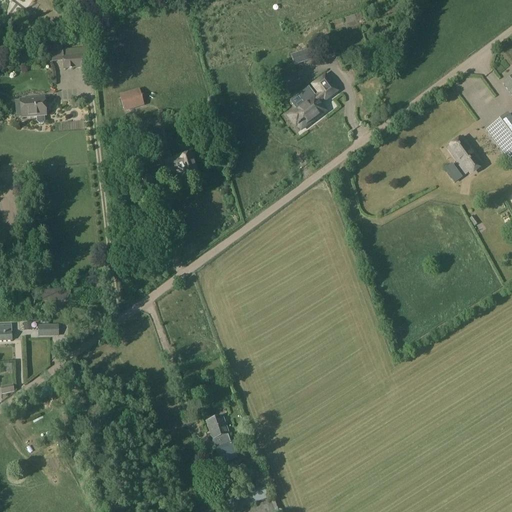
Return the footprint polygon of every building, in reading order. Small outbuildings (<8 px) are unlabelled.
[(305,44),(293,48),(294,54),(290,55),(294,66),(310,60),(305,44)] [(62,57),(87,54),(86,48),(62,50),(62,57)] [(87,54),(62,57),(61,57),(62,70),(89,67),(88,54),(87,54)] [(511,75),(502,84),(511,97),(511,75)] [(294,106),(297,110),(288,117),(295,127),(297,125),(298,126),(301,130),(311,123),(310,122),(315,118),(316,119),(326,112),(319,103),(323,100),(324,101),(337,92),(325,76),(312,85),(319,95),(315,98),(308,88),(299,96),(302,100),(294,106)] [(139,91),(119,98),(123,110),(143,104),(139,91)] [(45,116),(44,98),(20,100),(21,118),(35,117),(36,122),(38,124),(42,124),(44,122),(44,116),(45,116)] [(509,165),(511,162),(511,120),(507,114),(484,132),(509,165)] [(481,164),(462,138),(446,150),(464,176),(481,164)] [(191,152),(175,156),(176,157),(158,162),(162,176),(175,172),(181,176),(182,181),(198,177),(191,152)] [(156,191),(152,176),(140,179),(144,194),(156,191)] [(42,290),(42,302),(64,302),(64,290),(42,290)] [(31,323),(23,324),(24,331),(31,331),(31,323)] [(0,326),(0,341),(12,341),(11,326),(0,326)] [(37,334),(55,335),(55,326),(38,326),(37,334)] [(54,379),(34,396),(41,402),(53,391),(54,392),(61,387),(54,379)] [(0,387),(0,389),(1,394),(13,391),(11,385),(0,387)] [(94,405),(90,396),(72,403),(76,412),(94,405)] [(205,423),(212,440),(218,438),(221,446),(214,449),(220,465),(237,458),(231,442),(230,443),(227,435),(228,434),(222,417),(205,423)] [(59,449),(68,445),(62,433),(53,438),(59,449)] [(105,440),(95,444),(97,450),(107,447),(105,440)] [(243,461),(250,481),(263,476),(257,458),(243,461)] [(84,469),(75,473),(77,480),(87,477),(84,469)] [(250,491),(249,488),(217,500),(220,511),(229,511),(268,499),(263,486),(250,491)] [(278,511),(274,500),(235,511),(278,511)]
